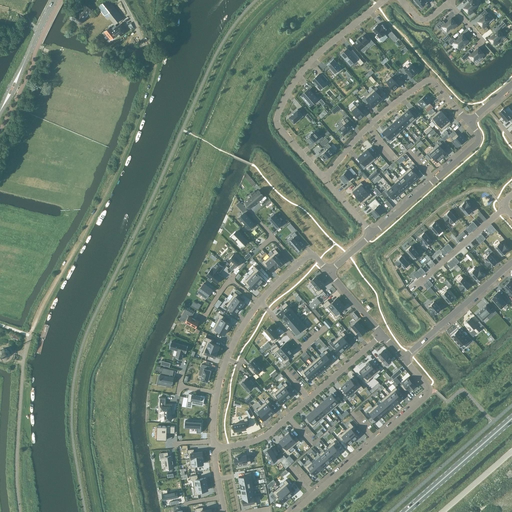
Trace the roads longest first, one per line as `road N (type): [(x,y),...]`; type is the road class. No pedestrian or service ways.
road 1 (residential): [(384,0),(302,70),(280,106),(281,131),(324,178)]
road 2 (residential): [(294,511),(428,393),(403,358)]
road 3 (residential): [(382,334),(261,438),(213,447)]
road 4 (residential): [(324,178),(372,122),(427,80),(468,122)]
road 5 (residential): [(468,122),(477,141),(372,234)]
road 6 (residential): [(403,358),(511,263)]
road 7 (primary): [(405,511),(511,418)]
road 8 (residential): [(505,208),(410,289)]
road 9 (tertiary): [(0,112),(54,0)]
